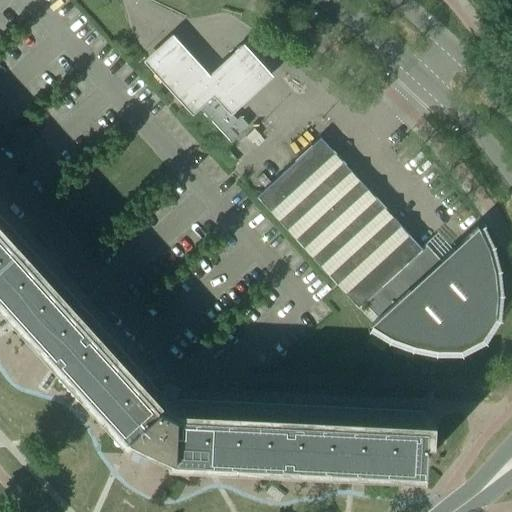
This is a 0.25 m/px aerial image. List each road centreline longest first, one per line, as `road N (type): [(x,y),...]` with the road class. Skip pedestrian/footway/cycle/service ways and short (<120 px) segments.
road 1 (residential): [(0,170),(182,372),(221,376)]
road 2 (tertiary): [(323,0),(422,77),(511,177)]
road 3 (tertiary): [(511,114),(395,0)]
